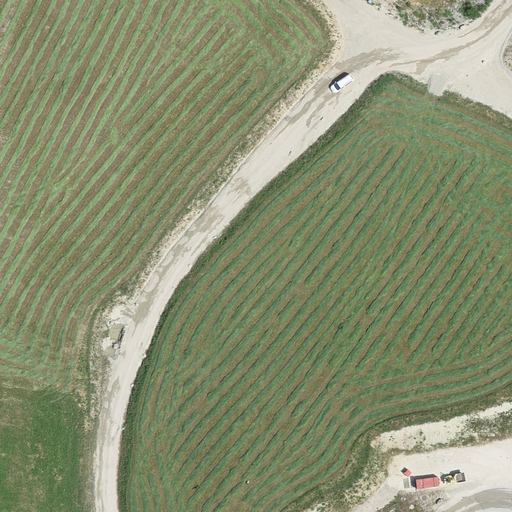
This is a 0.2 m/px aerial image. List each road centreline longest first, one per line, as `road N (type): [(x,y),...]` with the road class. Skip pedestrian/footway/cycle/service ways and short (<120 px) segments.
road 1 (track): [(511,390),(369,370),(300,336),(166,228)]
road 2 (track): [(244,450),(511,467)]
road 3 (track): [(464,115),(478,289),(511,354)]
road 4 (track): [(511,81),(371,0)]
